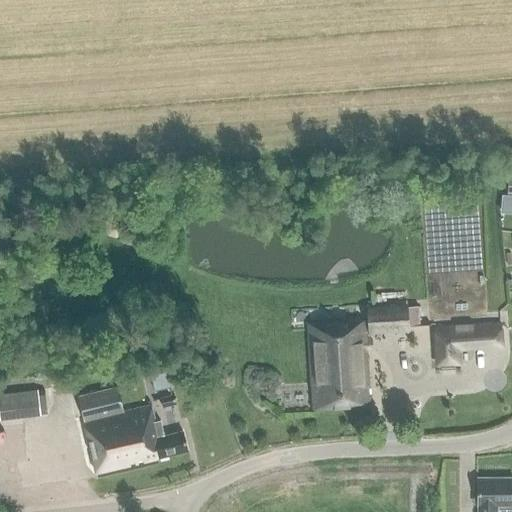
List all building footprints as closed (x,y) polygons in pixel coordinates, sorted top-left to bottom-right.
[(367,405),(365,379),(367,379),(364,333),(408,330),(408,327),(419,326),(418,307),(407,307),(407,306),(365,308),(366,322),(345,323),(345,321),(309,323),(314,408),(367,405)] [(471,326),(434,328),(436,364),(458,363),(457,348),(472,347),(471,326)] [(97,477),(159,461),(158,458),(187,451),(182,432),(164,437),(160,421),(154,422),(150,405),(124,412),(118,386),(77,397),(97,477)] [(0,420),(39,415),(47,414),(44,394),(36,395),(35,391),(0,395),(0,420)] [(173,394),(160,397),(162,408),(175,405),(173,394)] [(511,511),(511,477),(477,478),(477,507),(477,511),(511,511)]
